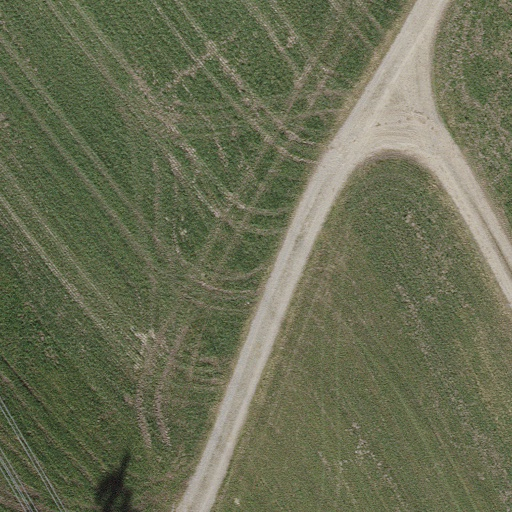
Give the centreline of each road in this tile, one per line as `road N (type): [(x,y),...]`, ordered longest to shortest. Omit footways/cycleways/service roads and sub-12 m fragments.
road 1 (track): [(439,0),(183,511)]
road 2 (track): [(511,281),(406,56)]
